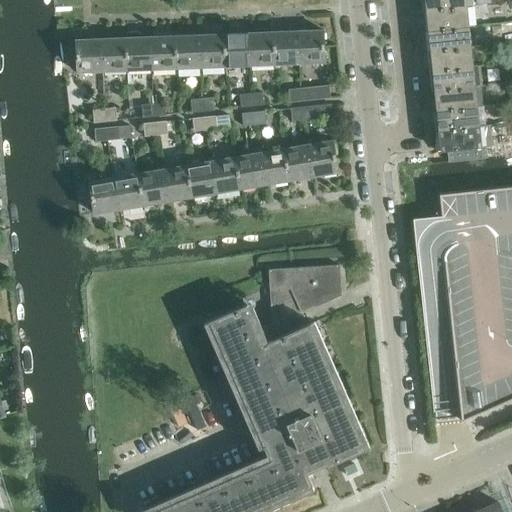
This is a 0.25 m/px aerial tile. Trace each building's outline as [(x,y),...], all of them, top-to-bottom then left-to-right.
[(473,0),(424,0),(426,13),(472,7),(475,6),(473,0)] [(472,7),(426,13),(428,33),(474,27),(472,7)] [(474,27),(428,33),(430,53),(472,47),(476,47),(474,27)] [(299,32),(301,64),(325,63),(324,31),(299,32)] [(127,39),(128,71),(153,70),(151,38),(142,39),(142,35),(139,32),(130,33),(127,36),(127,39)] [(275,65),(300,64),(301,64),(299,32),(274,33),(275,65)] [(250,34),(252,66),(275,65),(274,33),(250,34)] [(226,67),(251,66),(252,66),(250,34),(225,35),(226,67)] [(201,36),(202,68),(226,67),(225,35),(201,36)] [(177,69),(202,68),(201,36),(176,37),(177,69)] [(177,69),(176,37),(151,38),(153,70),(177,69)] [(102,40),(103,72),(128,71),(127,39),(102,40)] [(103,72),(102,40),(77,41),(79,73),(103,72)] [(474,67),(472,47),(430,53),(432,72),(474,67)] [(476,87),(476,85),(474,67),(432,72),(434,93),(476,87)] [(302,88),(302,101),(330,98),(329,85),(302,88)] [(480,87),(476,87),(434,93),(436,113),(482,108),(480,87)] [(302,101),(302,88),(288,90),(290,102),(302,101)] [(253,93),(254,106),(264,105),(263,92),(253,93)] [(254,106),(253,93),(240,94),(241,107),(254,106)] [(204,98),(204,111),(215,110),(213,97),(204,98)] [(204,111),(204,98),(190,100),(192,112),(204,111)] [(154,103),(155,116),(166,115),(164,102),(154,103)] [(155,116),(154,103),(141,105),(142,118),(155,116)] [(302,107),(303,120),(332,117),(331,104),(302,107)] [(105,108),(106,121),(117,120),(115,107),(105,108)] [(303,120),(302,107),(290,108),(292,121),(303,120)] [(106,121),(105,108),(92,110),(94,123),(106,121)] [(482,108),(436,113),(438,132),(485,127),(482,108)] [(254,112),(255,125),(266,124),(264,111),(254,112)] [(255,125),(254,112),(242,113),(243,126),(255,125)] [(205,117),(205,130),(217,129),(215,116),(205,117)] [(205,130),(205,117),(193,118),(194,131),(205,130)] [(155,122),(156,135),(168,134),(166,121),(155,122)] [(156,135),(155,122),(143,124),(145,137),(156,135)] [(107,127),(108,140),(119,139),(117,126),(107,127)] [(490,126),(485,127),(438,132),(441,153),(483,149),(492,148),(490,126)] [(108,140),(107,127),(94,129),(96,141),(108,140)] [(308,145),(313,177),(338,173),(332,141),(308,145)] [(283,149),(289,181),(313,177),(308,145),(283,149)] [(260,153),(265,185),(289,181),(283,149),(260,153)] [(260,153),(235,158),(240,190),(265,185),(260,153)] [(210,162),(216,194),(240,190),(235,158),(210,162)] [(186,166),(191,198),(216,194),(210,162),(186,166)] [(191,198),(186,166),(162,170),(168,202),(191,198)] [(138,175),(144,207),(168,202),(162,170),(138,175)] [(114,179),(119,211),(144,207),(138,175),(114,179)] [(119,211),(114,179),(89,183),(95,215),(119,211)] [(461,416),(461,421),(511,399),(511,186),(439,194),(441,217),(444,237),(442,237),(461,416)] [(416,242),(434,412),(433,412),(434,419),(461,416),(442,237),(418,239),(416,239),(416,242)] [(339,265),(271,270),(269,270),(272,324),(257,331),(246,305),(209,321),(269,460),(150,511),(251,511),(312,486),(308,476),(365,451),(305,311),(341,296),(339,265)]
